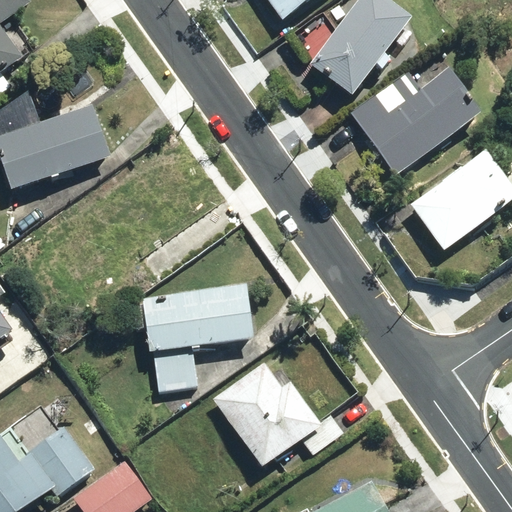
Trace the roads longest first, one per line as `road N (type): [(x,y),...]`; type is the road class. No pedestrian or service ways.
road 1 (residential): [(426,387),(150,0)]
road 2 (residential): [(511,510),(426,387)]
